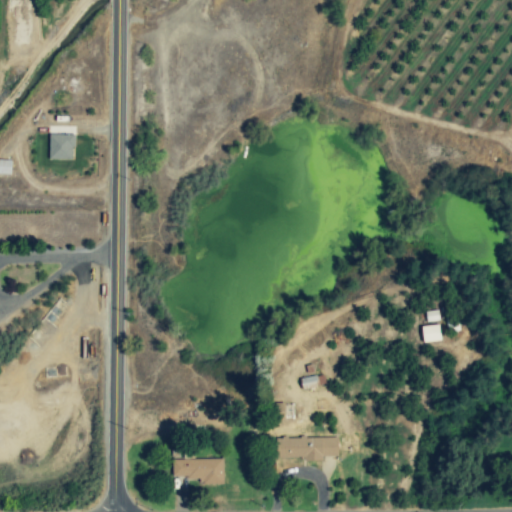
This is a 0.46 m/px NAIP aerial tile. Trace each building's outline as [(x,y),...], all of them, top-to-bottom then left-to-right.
[(73,136),(48,135),(47,160),(72,161),(73,136)] [(420,328),(422,344),(440,342),(438,325),(420,328)] [(300,379),(301,390),(316,389),(315,377),(300,379)] [(284,421),(284,404),(274,404),(275,421),(284,421)] [(336,439),(275,439),(275,459),(336,459),(336,439)] [(222,460),(171,460),(171,477),(186,477),(186,485),(222,485),(222,460)]
